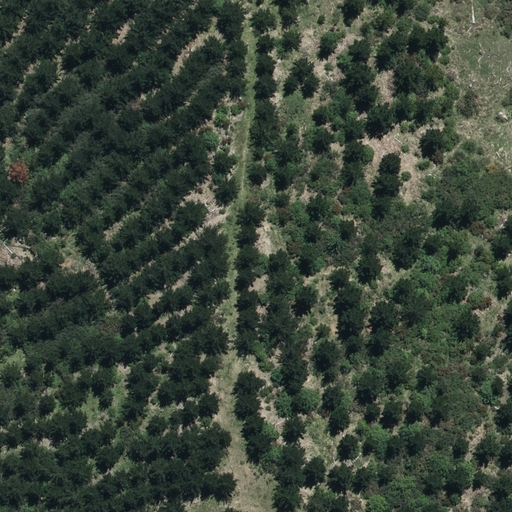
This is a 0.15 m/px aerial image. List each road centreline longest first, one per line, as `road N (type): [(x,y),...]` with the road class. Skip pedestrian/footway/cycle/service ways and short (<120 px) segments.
road 1 (track): [(0,321),(6,325),(19,299),(56,294),(94,270),(119,293),(123,339),(95,381),(101,414),(194,381),(299,363),(327,373),(344,436),(398,416),(511,436)]
road 2 (track): [(0,175),(55,192),(27,261),(0,278)]
